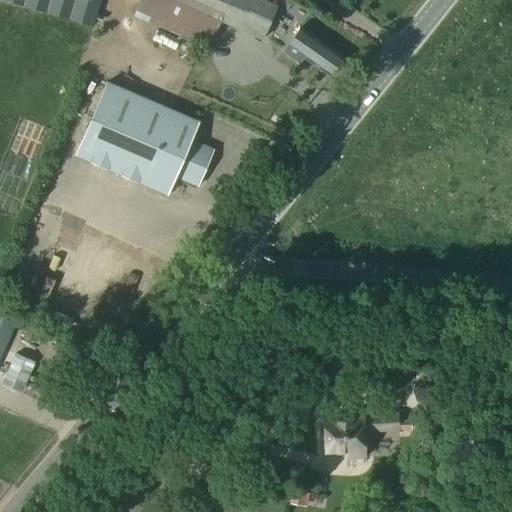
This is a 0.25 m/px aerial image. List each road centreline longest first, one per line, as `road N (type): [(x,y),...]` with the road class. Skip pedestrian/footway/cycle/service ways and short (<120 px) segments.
road 1 (tertiary): [(224,266),(439,0)]
road 2 (tertiary): [(12,511),(224,266)]
road 3 (unclassified): [(511,291),(366,272),(224,266)]
